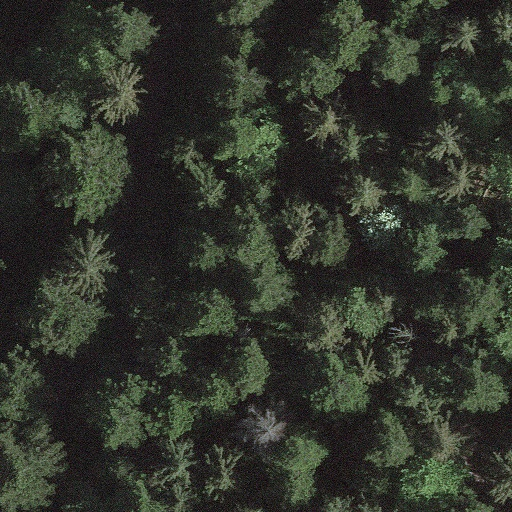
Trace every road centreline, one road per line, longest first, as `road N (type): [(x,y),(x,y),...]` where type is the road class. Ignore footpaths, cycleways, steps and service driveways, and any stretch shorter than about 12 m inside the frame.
road 1 (track): [(20,511),(133,172),(176,0)]
road 2 (track): [(359,0),(392,225),(503,511)]
